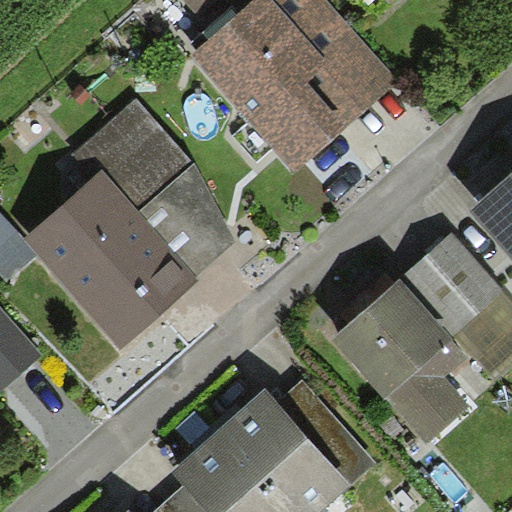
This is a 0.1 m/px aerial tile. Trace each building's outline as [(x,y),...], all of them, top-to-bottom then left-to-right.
[(397,79),(325,0),(252,0),(189,56),(292,172),(397,79)] [(242,0),(219,0),(230,11),(242,0)] [(196,276),(138,212),(194,163),(137,98),(72,155),(92,178),(24,239),(38,255),(120,351),(199,279),(196,276)] [(236,243),(194,163),(138,212),(196,276),(236,243)] [(511,172),(470,211),(511,257),(511,172)] [(0,275),(6,282),(38,255),(24,239),(0,213),(0,275)] [(452,233),(399,280),(453,339),(503,292),(452,233)] [(453,339),(399,280),(331,341),(383,399),(387,396),(428,442),(470,405),(445,377),(469,356),(453,339)] [(511,363),(511,301),(503,292),(453,339),(469,356),(493,381),(511,363)] [(43,355),(0,307),(0,389),(2,392),(43,355)] [(303,379),(277,401),(351,484),(375,464),(303,379)] [(277,401),(265,388),(218,429),(291,511),(319,511),(351,484),(277,401)] [(207,511),(291,511),(218,429),(171,471),(184,486),(207,511)] [(207,511),(184,486),(154,511),(207,511)]
